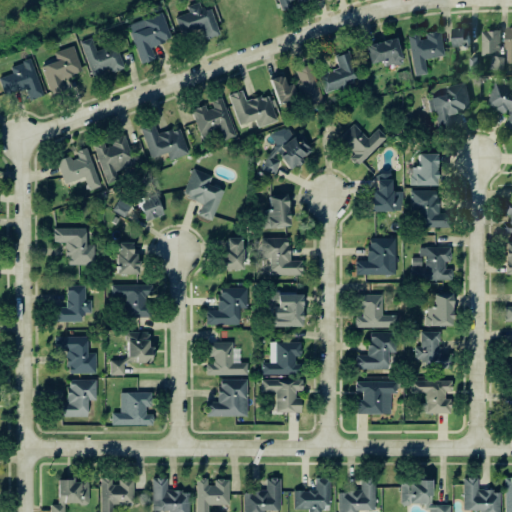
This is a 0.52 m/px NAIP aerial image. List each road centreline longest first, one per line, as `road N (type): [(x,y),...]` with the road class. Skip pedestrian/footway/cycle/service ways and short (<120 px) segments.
road 1 (residential): [(425,0),(307,30),(25,139),(26,511)]
road 2 (residential): [(26,449),(511,446)]
road 3 (residential): [(477,447),(477,158)]
road 4 (residential): [(329,448),(328,197)]
road 5 (residential): [(179,448),(179,254)]
